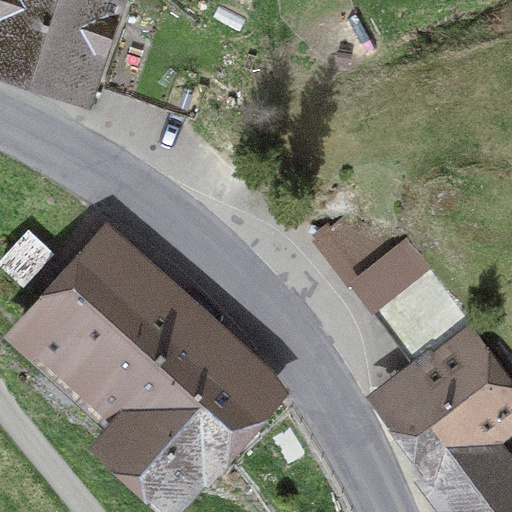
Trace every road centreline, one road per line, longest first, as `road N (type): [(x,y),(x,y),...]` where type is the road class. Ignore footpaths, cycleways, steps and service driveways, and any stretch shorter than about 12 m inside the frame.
road 1 (tertiary): [(0,118),(114,178),(216,260),(307,370),(386,511)]
road 2 (track): [(0,394),(76,511)]
